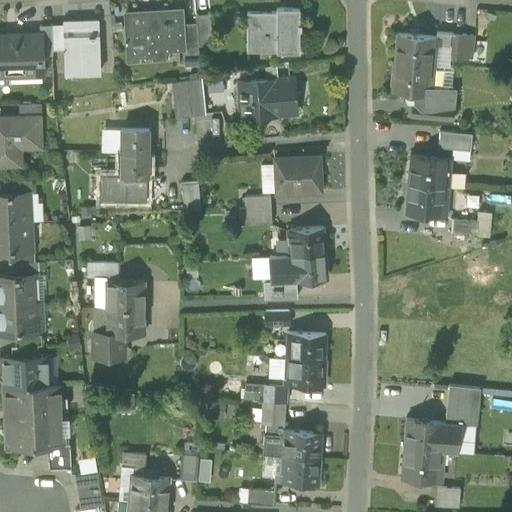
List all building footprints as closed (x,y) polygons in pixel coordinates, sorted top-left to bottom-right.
[(277,53),(277,54),(300,54),(300,36),(300,28),(302,28),(301,22),(300,22),(300,7),(277,7),(277,11),(248,12),(249,53),(250,53),(250,47),(267,47),(267,53),(277,53)] [(128,13),(130,57),(152,56),(152,51),(183,50),(185,49),(183,24),(183,9),(128,13)] [(195,15),(196,23),(198,47),(214,46),(211,13),(195,15)] [(66,51),(67,69),(101,68),(98,20),(65,22),(65,25),(66,51)] [(198,51),(198,47),(196,23),(183,24),(185,49),(185,52),(198,51)] [(65,25),(52,26),(52,51),(66,51),(65,25)] [(42,52),(52,51),(52,26),(41,26),(42,35),(42,52)] [(437,37),(435,65),(449,66),(450,57),(448,57),(450,33),(438,32),(437,37)] [(396,33),(394,61),(435,65),(437,37),(396,33)] [(450,57),(462,58),(464,35),(450,33),(448,57),(450,57)] [(0,36),(0,76),(10,76),(10,70),(43,69),(42,52),(42,35),(0,36)] [(462,58),(472,59),(474,35),(464,35),(462,58)] [(199,66),(198,51),(185,52),(185,49),(183,50),(184,67),(199,66)] [(392,90),(400,91),(414,92),(432,93),(433,88),(435,65),(394,61),(392,90)] [(452,66),(449,66),(435,65),(433,88),(450,89),(452,66)] [(101,75),(101,68),(67,69),(67,76),(101,75)] [(10,70),(10,76),(11,83),(43,82),(43,69),(10,70)] [(201,78),(188,80),(191,116),(204,114),(201,78)] [(293,78),(278,79),(280,116),(296,114),(293,78)] [(239,119),(280,116),(278,79),(236,82),(239,119)] [(175,117),(191,116),(188,80),(172,83),(175,117)] [(414,92),(413,103),(435,105),(434,119),(452,121),(455,89),(450,89),(433,88),(432,93),(414,92)] [(406,104),(413,105),(413,103),(414,92),(400,91),(400,98),(406,104)] [(19,104),(19,116),(40,116),(42,116),(41,103),(19,104)] [(412,117),(434,119),(435,105),(413,103),(413,105),(412,117)] [(0,117),(0,165),(20,165),(20,147),(20,142),(41,142),(40,116),(19,116),(0,117)] [(100,152),(120,152),(121,130),(100,130),(100,152)] [(121,130),(120,152),(148,153),(149,130),(121,130)] [(438,147),(470,150),(471,133),(439,131),(438,147)] [(120,152),(120,176),(146,176),(148,176),(148,153),(120,152)] [(410,154),(407,183),(448,187),(450,172),(451,158),(410,154)] [(276,192),(276,195),(322,192),(320,156),(274,159),(274,163),(276,192)] [(261,193),(276,192),(274,163),(259,164),(261,193)] [(465,173),(450,172),(448,187),(464,188),(465,173)] [(146,201),(146,176),(120,176),(106,176),(106,201),(146,201)] [(25,192),(25,194),(31,193),(31,180),(5,181),(5,193),(25,192)] [(183,183),(186,212),(201,211),(198,181),(183,183)] [(446,215),(448,187),(407,183),(405,212),(446,215)] [(0,193),(0,222),(26,221),(25,194),(25,192),(5,193),(0,193)] [(25,194),(26,221),(42,221),(41,202),(37,203),(37,193),(31,193),(25,194)] [(244,196),(245,209),(271,207),(270,195),(244,196)] [(271,224),(271,207),(245,209),(238,209),(239,225),(271,224)] [(476,234),(476,237),(490,238),(492,212),(477,211),(476,220),(477,220),(476,234)] [(450,232),(476,234),(477,220),(476,220),(451,218),(450,232)] [(28,249),(26,221),(0,222),(0,251),(8,251),(28,250),(28,249)] [(286,231),(287,255),(325,252),(323,227),(290,229),(290,231),(286,231)] [(476,237),(476,234),(450,232),(449,244),(475,246),(476,237)] [(8,263),(12,263),(34,262),(34,249),(28,249),(28,250),(8,251),(8,263)] [(325,252),(287,255),(269,256),(270,277),(271,282),(288,274),(288,281),(297,280),(327,278),(325,252)] [(270,277),(269,256),(251,257),(252,278),(270,277)] [(38,262),(34,262),(12,263),(12,275),(32,274),(32,275),(38,275),(38,262)] [(88,263),(88,277),(94,277),(106,277),(118,277),(118,262),(88,263)] [(0,275),(0,304),(33,303),(32,275),(32,274),(12,275),(0,275)] [(32,275),(33,303),(44,303),(43,287),(45,287),(44,275),(38,275),(32,275)] [(106,307),(106,281),(106,277),(94,277),(94,307),(106,307)] [(288,287),(288,298),(297,298),(297,280),(288,281),(271,282),(262,282),(263,299),(266,299),(266,287),(288,287)] [(106,281),(106,307),(144,307),(144,281),(106,281)] [(266,287),(266,299),(288,298),(288,287),(266,287)] [(34,331),(33,303),(0,304),(0,333),(14,333),(35,332),(34,331)] [(45,330),(44,303),(33,303),(34,331),(40,331),(45,330)] [(106,330),(106,307),(94,307),(94,331),(106,330)] [(106,307),(106,330),(106,332),(122,333),(144,333),(144,307),(106,307)] [(264,312),(264,326),(289,326),(288,311),(264,312)] [(122,356),(122,333),(106,332),(106,330),(94,331),(94,356),(122,356)] [(14,333),(15,345),(37,344),(41,344),(40,331),(34,331),(35,332),(14,333)] [(287,334),(286,358),(324,360),(325,335),(291,333),(291,335),(287,334)] [(37,355),(37,344),(15,345),(11,345),(11,357),(37,355)] [(3,387),(47,385),(46,356),(46,355),(37,355),(11,357),(0,357),(0,373),(2,374),(3,387)] [(57,356),(46,356),(47,385),(58,384),(57,356)] [(285,378),(286,358),(268,357),(267,377),(285,378)] [(323,385),(324,360),(286,358),(285,378),(285,382),(288,382),(288,384),(323,385)] [(3,387),(6,449),(49,447),(63,446),(63,445),(62,428),(58,428),(57,417),(61,417),(61,414),(57,414),(56,403),(61,403),(60,384),(58,384),(47,385),(3,387)] [(261,402),(263,385),(244,384),(243,400),(261,402)] [(263,385),(261,402),(284,404),(285,387),(263,385)] [(446,416),(477,419),(479,388),(448,385),(446,416)] [(224,403),(206,402),(205,419),(224,420),(224,403)] [(283,425),(284,404),(261,402),(260,424),(283,425)] [(459,423),(475,425),(476,425),(477,419),(446,416),(446,422),(447,422),(459,423)] [(403,447),(444,451),(447,422),(446,422),(406,419),(403,447)] [(447,422),(444,451),(457,452),(459,423),(447,422)] [(475,425),(459,423),(457,452),(473,454),(475,425)] [(262,453),(281,455),(282,436),(278,436),(278,430),(277,430),(277,435),(263,434),(262,453)] [(321,433),(278,430),(278,436),(282,436),(281,455),(319,458),(321,433)] [(49,447),(51,471),(73,469),(72,444),(63,445),(63,446),(49,447)] [(442,479),(444,451),(403,447),(401,476),(442,479)] [(132,466),(145,468),(146,454),(124,452),(122,466),(132,466)] [(180,479),(196,480),(197,459),(198,455),(182,454),(180,479)] [(317,483),(319,458),(281,455),(279,473),(275,473),(274,480),(317,483)] [(81,474),(97,471),(94,457),(78,459),(81,474)] [(197,459),(196,480),(209,481),(211,460),(197,459)] [(117,499),(129,500),(131,476),(132,466),(122,466),(120,465),(117,499)] [(74,475),(80,509),(103,505),(97,471),(81,474),(74,475)] [(131,476),(129,500),(166,503),(168,478),(131,476)] [(434,505),(458,507),(460,488),(435,486),(434,505)] [(248,503),(273,505),(275,490),(249,488),(248,503)] [(165,511),(166,503),(129,500),(128,511),(165,511)]
